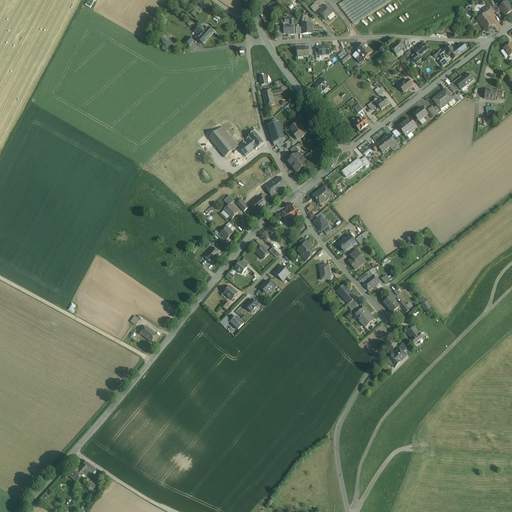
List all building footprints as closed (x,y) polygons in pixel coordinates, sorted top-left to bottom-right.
[(345,0),(339,5),(354,24),(391,0),(345,0)] [(511,11),(511,8),(507,2),(504,4),(499,8),(501,11),(505,16),(511,11)] [(206,6),(202,3),(200,5),(198,7),(202,11),(206,6)] [(498,6),(497,4),(492,8),(495,12),(497,14),(501,11),(499,8),(498,6)] [(326,5),(318,12),(325,20),(333,13),(326,5)] [(490,5),(483,10),(485,13),(486,13),(489,17),(495,12),(492,8),(490,5)] [(198,7),(191,14),(196,18),(202,11),(198,7)] [(485,13),(478,19),(486,30),(494,25),(489,17),(486,13),(485,13)] [(309,23),(305,23),(305,25),(302,25),(302,29),(303,34),(313,34),(312,24),(309,24),(309,23)] [(206,31),(200,25),(197,29),(203,34),(206,31)] [(290,26),(284,26),(284,34),(288,34),(288,35),(295,35),(294,26),(290,26)] [(206,31),(203,34),(209,39),(214,33),(208,28),(206,31)] [(203,34),(197,29),(194,32),(200,37),(203,34)] [(200,37),(197,40),(203,45),(209,39),(203,34),(200,37)] [(189,37),(185,42),(190,47),(194,42),(189,37)] [(405,47),(399,41),(391,48),(396,55),(405,47)] [(511,44),(511,43),(503,49),(509,57),(511,54),(511,44)] [(364,44),(357,51),(361,56),(357,60),(360,64),(363,60),(364,60),(372,53),(364,44)] [(424,45),(418,50),(417,49),(414,51),(416,54),(420,58),(429,51),(424,45)] [(451,46),(445,51),(452,61),(459,56),(458,56),(466,49),(463,45),(462,45),(454,50),(451,46)] [(329,47),(319,47),(319,50),(319,56),(320,56),(329,55),(329,47)] [(308,48),(297,49),(298,57),(309,57),(308,48)] [(388,58),(383,53),(375,59),(379,65),(388,58)] [(349,54),(345,58),(341,61),(343,63),(351,56),(349,54)] [(420,58),(416,54),(412,57),(417,63),(421,60),(420,58)] [(468,74),(456,83),(461,90),(474,81),(468,74)] [(266,76),(259,77),(261,86),(268,85),(266,76)] [(281,88),(282,93),(289,89),(282,79),(276,81),(278,89),(281,88)] [(323,79),(315,86),(320,93),(323,91),(324,92),(327,89),(326,88),(328,86),(323,79)] [(408,80),(399,86),(404,93),(413,86),(408,80)] [(446,90),(433,100),(438,106),(440,109),(453,100),(453,99),(452,98),(446,90)] [(497,91),(486,90),(485,98),(495,100),(496,97),(497,92),(497,91)] [(273,95),(264,97),(266,107),(275,105),(273,95)] [(390,104),(385,98),(380,101),(377,104),(376,104),(382,110),(390,104)] [(372,102),(368,105),(372,111),(376,107),(372,102)] [(363,110),(358,104),(354,108),(358,114),(363,110)] [(422,108),(414,115),(419,121),(427,115),(422,108)] [(430,110),(429,109),(427,111),(432,118),(435,116),(430,110)] [(223,127),(228,123),(223,118),(219,122),(223,127)] [(368,125),(363,119),(355,125),(360,131),(368,125)] [(406,122),(403,124),(401,124),(399,126),(399,127),(399,128),(403,133),(406,136),(416,128),(410,119),(407,122),(406,122)] [(277,123),(271,125),(268,126),(273,144),(282,141),(283,140),(282,137),(284,136),(280,126),(279,127),(277,123)] [(306,134),(297,123),(293,127),(295,130),(292,133),(297,139),(302,135),(302,136),(304,136),(306,134)] [(312,124),(307,128),(311,133),(316,129),(312,124)] [(223,127),(218,130),(223,137),(226,135),(237,148),(239,146),(223,127)] [(223,137),(218,130),(209,138),(214,144),(223,137)] [(263,144),(255,133),(249,138),(250,138),(258,148),(263,144)] [(393,140),(389,134),(384,138),(385,140),(385,139),(391,147),(390,147),(392,149),(396,145),(397,145),(393,140)] [(237,148),(226,135),(223,137),(214,144),(225,158),(237,148)] [(250,138),(239,148),(246,157),(258,148),(250,138)] [(391,147),(385,139),(385,140),(379,144),(378,142),(376,144),(379,149),(382,152),(385,150),(386,151),(390,147),(391,147)] [(300,152),(295,147),(291,151),(295,155),(298,153),(300,152)] [(295,155),(287,162),(292,168),(303,159),(298,153),(295,155)] [(342,171),(348,178),(365,165),(360,158),(342,171)] [(303,159),(292,168),(297,173),(300,170),(307,164),(303,159)] [(300,170),(297,173),(295,174),(299,179),(304,175),(300,170)] [(280,177),(273,182),(280,192),(287,187),(280,177)] [(273,182),(265,187),(272,197),(280,192),(273,182)] [(325,187),(313,196),(320,205),(331,195),(325,187)] [(229,196),(224,201),(229,206),(230,205),(234,201),(229,196)] [(261,197),(251,206),(257,213),(267,205),(261,197)] [(248,208),(241,200),(237,204),(244,212),(248,208)] [(230,205),(229,206),(224,211),(232,219),(238,213),(230,205)] [(301,215),(295,205),(289,208),(296,218),(296,219),(301,215)] [(290,208),(280,214),(287,224),(296,218),(290,208)] [(321,217),(318,219),(314,222),(321,231),(323,230),(325,233),(330,229),(328,226),(321,217)] [(233,233),(227,227),(220,235),(225,240),(226,241),(233,233)] [(220,235),(219,234),(217,236),(223,242),(225,240),(220,235)] [(267,234),(263,239),(268,243),(272,240),(267,234)] [(351,235),(339,244),(345,252),(357,243),(351,235)] [(361,235),(356,239),(360,244),(365,240),(361,235)] [(198,244),(196,243),(191,249),(192,250),(195,253),(201,246),(198,244)] [(307,243),(298,252),(307,261),(316,252),(307,243)] [(220,254),(213,247),(204,256),(211,264),(220,254)] [(262,247),(256,253),(263,260),(269,254),(262,247)] [(278,253),(273,248),(269,252),(274,256),(278,253)] [(357,251),(350,256),(354,261),(350,264),(355,270),(366,262),(357,251)] [(242,275),(247,268),(240,262),(235,269),(242,275)] [(328,265),(320,267),(321,281),(330,279),(328,265)] [(281,266),(274,273),(283,282),(290,274),(281,266)] [(370,271),(364,275),(358,279),(360,282),(362,281),(363,283),(373,275),(370,271)] [(363,283),(369,291),(380,283),(373,275),(363,283)] [(387,275),(382,278),(385,284),(393,280),(391,275),(388,277),(387,275)] [(278,286),(272,280),(269,283),(274,288),(273,289),(274,290),(278,286)] [(267,281),(260,288),(267,295),(273,289),(274,288),(269,283),(267,281)] [(355,298),(344,285),(336,292),(348,305),(347,306),(349,308),(355,303),(353,301),(356,298),(355,298)] [(238,294),(230,287),(224,294),(232,301),(238,294)] [(400,307),(391,297),(384,303),(393,313),(400,307)] [(259,299),(255,303),(258,306),(259,307),(264,303),(259,299)] [(255,303),(252,300),(245,307),(251,313),(258,306),(255,303)] [(432,309),(426,301),(421,305),(425,310),(426,308),(429,311),(432,309)] [(374,320),(364,308),(356,315),(361,321),(360,322),(365,328),(374,320)] [(95,310),(93,314),(104,319),(106,315),(95,310)] [(139,320),(135,316),(131,321),(135,325),(139,320)] [(244,324),(236,317),(231,323),(238,330),(244,324)] [(145,326),(140,334),(144,337),(150,330),(145,326)] [(423,338),(414,326),(406,332),(412,340),(411,341),(414,345),(423,338)] [(150,330),(144,337),(151,342),(157,335),(150,330)] [(399,349),(394,354),(401,361),(406,356),(399,349)] [(394,354),(387,361),(394,368),(401,361),(394,354)] [(78,470),(74,466),(67,474),(76,482),(84,473),(88,468),(83,464),(78,470)] [(88,468),(84,473),(88,477),(96,469),(91,465),(88,468)]
